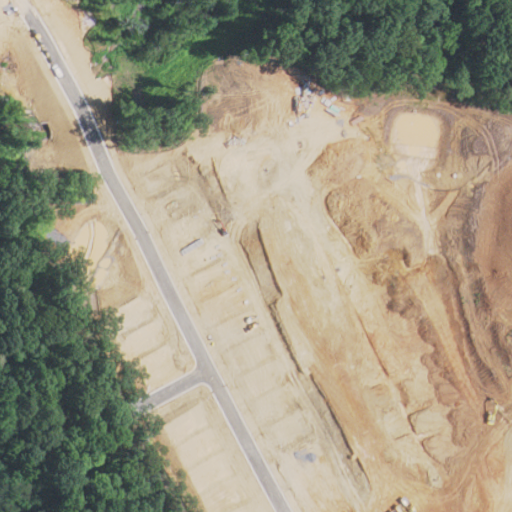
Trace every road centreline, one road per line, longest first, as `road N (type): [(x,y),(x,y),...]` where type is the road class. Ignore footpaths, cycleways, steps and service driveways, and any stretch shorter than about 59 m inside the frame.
road 1 (residential): [(296,511),(21,0)]
road 2 (residential): [(285,170),(438,463),(440,511)]
